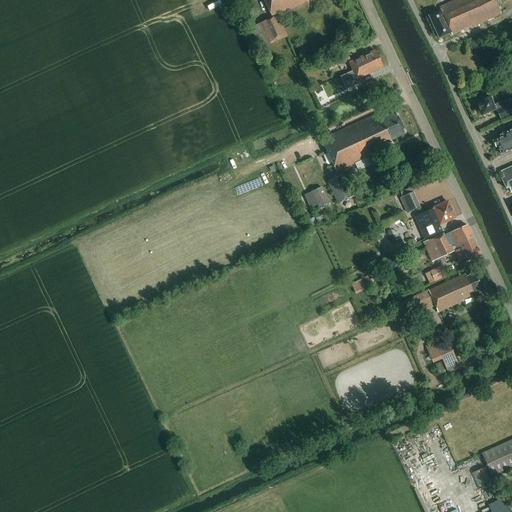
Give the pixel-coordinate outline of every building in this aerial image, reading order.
[(264,0),(273,17),(278,15),(310,0),(264,0)] [(453,0),(440,6),(442,10),(429,16),(439,38),(451,33),(452,36),(471,27),(471,29),(501,14),(494,0),(453,0)] [(278,15),(273,17),(251,28),(260,48),(288,35),(278,15)] [(375,50),(349,63),(352,71),(379,59),(375,50)] [(341,65),(349,61),(345,54),(337,58),(326,63),(330,70),(341,65)] [(383,68),(379,59),(352,71),(341,77),(347,89),(355,85),(353,81),(356,79),(356,80),(383,68)] [(494,104),(490,97),(477,103),(478,105),(477,107),(478,109),(480,109),(482,116),(511,102),(510,98),(507,99),(494,104)] [(511,113),(511,110),(510,105),(497,111),(500,119),(511,113)] [(396,113),(381,120),(379,114),(324,142),(337,172),(385,150),(384,149),(392,145),(391,140),(405,133),(396,113)] [(511,128),(501,133),(502,135),(491,140),(494,147),(496,146),(500,154),(511,148),(511,128)] [(511,166),(501,172),(504,178),(502,179),(506,189),(509,188),(511,192),(511,191),(511,166)] [(344,174),(328,182),(338,203),(354,196),(344,174)] [(322,187),(311,192),(318,206),(328,200),(322,187)] [(420,206),(413,191),(400,198),(407,212),(420,206)] [(443,231),(440,224),(455,218),(448,202),(415,217),(424,240),(443,231)] [(324,220),(320,213),(315,216),(318,223),(324,220)] [(317,224),(314,218),(308,220),(311,227),(317,224)] [(429,240),(431,246),(442,241),(444,246),(448,245),(450,249),(473,238),(467,225),(445,235),(444,233),(429,240)] [(426,248),(428,251),(432,261),(454,251),(459,261),(466,258),(467,260),(480,254),(473,238),(450,249),(448,245),(444,246),(442,241),(431,246),(426,248)] [(446,276),(443,268),(431,273),(434,281),(446,276)] [(475,295),(474,292),(484,288),(477,271),(466,276),(465,274),(428,290),(408,299),(416,315),(435,306),(439,313),(463,302),(462,300),(475,295)] [(352,281),(355,291),(373,286),(370,276),(352,281)] [(442,361),(446,372),(457,368),(453,357),(442,361)] [(440,362),(435,364),(439,373),(445,371),(440,362)] [(511,439),(481,453),(483,458),(491,476),(511,466),(511,439)] [(503,483),(500,475),(493,478),(496,485),(503,483)] [(491,511),(508,511),(505,506),(504,507),(501,499),(489,505),(492,504),(495,511),(491,511)]
